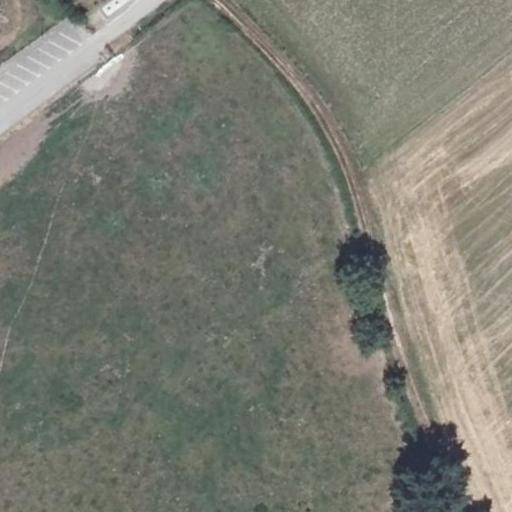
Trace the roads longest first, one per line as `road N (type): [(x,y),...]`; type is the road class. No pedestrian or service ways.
road 1 (track): [(218,0),(300,79),(349,153),(407,371),(465,511)]
road 2 (residential): [(0,121),(152,0)]
